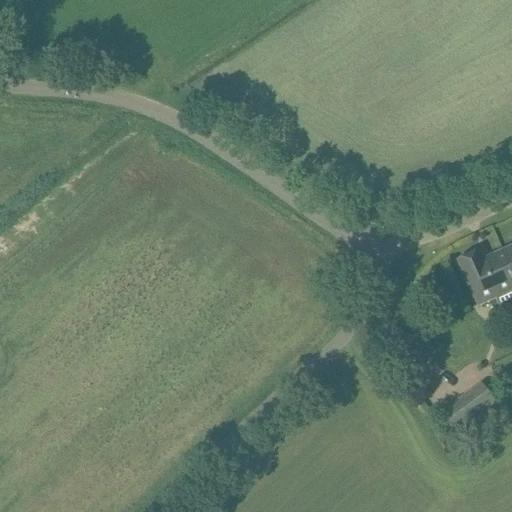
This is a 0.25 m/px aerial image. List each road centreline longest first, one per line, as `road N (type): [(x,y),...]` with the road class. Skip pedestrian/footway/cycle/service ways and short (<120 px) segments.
road 1 (unclassified): [(371,243),(189,126),(135,101),(0,86)]
road 2 (unclassified): [(158,511),(357,322),(371,243)]
road 3 (unclassified): [(371,243),(446,227),(511,197)]
